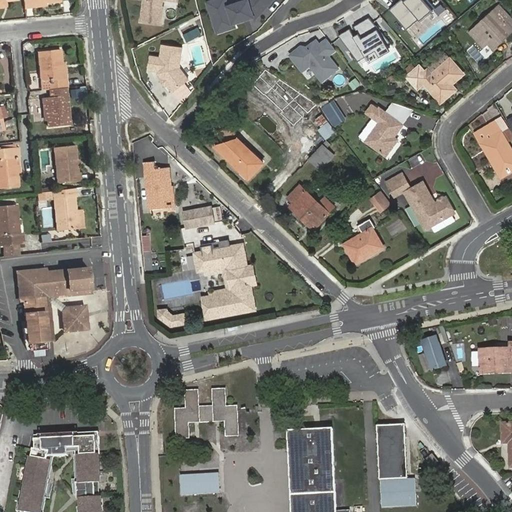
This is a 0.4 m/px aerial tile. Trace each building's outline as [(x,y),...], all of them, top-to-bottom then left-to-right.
[(140,0),(136,17),(150,20),(153,4),(158,5),(159,0),(140,0)] [(224,0),(222,0),(206,5),(208,11),(226,5),(224,0)] [(208,11),(215,35),(233,30),(232,26),(251,20),(254,22),(274,0),(273,0),(248,0),(246,3),(248,10),(239,13),(237,6),(227,9),(226,5),(208,11)] [(435,7),(428,0),(404,0),(403,0),(399,0),(389,9),(406,29),(419,19),(420,20),(435,7)] [(246,3),(237,6),(239,13),(248,10),(246,3)] [(153,4),(150,20),(155,21),(158,5),(153,4)] [(510,29),(505,24),(511,18),(498,5),(469,33),(484,49),(488,45),(490,47),(510,29)] [(339,35),(359,61),(366,56),(375,51),(379,57),(390,51),(386,45),(390,42),(369,17),(354,26),(359,33),(354,36),(350,29),(339,35)] [(181,35),(185,42),(193,38),(190,31),(181,35)] [(301,46),(290,54),(303,70),(310,64),(322,80),(338,68),(328,55),(335,49),(327,38),(321,43),(318,38),(306,48),(302,47),(301,46)] [(149,60),(148,73),(158,74),(158,76),(171,93),(187,81),(178,69),(180,49),(160,48),(159,60),(149,60)] [(47,80),(48,90),(66,88),(64,63),(62,63),(60,50),(38,52),(41,81),(47,80)] [(363,67),(370,63),(366,56),(359,61),(363,67)] [(407,76),(417,87),(423,82),(441,102),(452,93),(448,88),(463,74),(450,59),(432,74),(427,70),(425,72),(419,66),(416,69),(407,76)] [(407,76),(416,69),(412,65),(403,72),(407,76)] [(70,125),(66,88),(48,90),(49,98),(42,98),(44,121),(47,121),(47,127),(70,125)] [(330,120),(341,112),(334,101),(322,108),(330,120)] [(316,106),(310,111),(322,127),(328,122),(316,106)] [(386,113),(366,141),(386,155),(397,140),(394,137),(402,125),(386,113)] [(511,151),(506,141),(511,137),(511,132),(509,128),(494,136),(488,126),(476,133),(491,159),(493,158),(502,173),(511,166),(511,151)] [(237,138),(214,145),(249,179),(264,163),(237,138)] [(316,165),(329,152),(322,145),(309,158),(316,165)] [(75,146),(53,148),(57,184),(79,181),(77,163),(75,146)] [(0,188),(18,186),(15,148),(0,149),(0,188)] [(334,156),(329,152),(316,165),(321,169),(334,156)] [(155,161),(145,162),(149,209),(170,207),(168,186),(171,186),(169,167),(156,168),(155,161)] [(402,175),(387,183),(395,196),(405,190),(406,192),(405,192),(426,228),(455,212),(447,196),(446,197),(443,196),(440,198),(439,201),(435,203),(422,182),(410,189),(409,188),(409,187),(402,175)] [(325,196),(318,203),(300,185),(288,198),(293,203),(290,207),(305,220),(308,217),(317,226),(336,206),(325,196)] [(77,229),(73,188),(52,191),(52,192),(53,200),(56,231),(77,229)] [(53,200),(52,192),(37,193),(38,201),(53,200)] [(379,203),(385,198),(381,192),(371,199),(376,205),(379,203)] [(384,209),(390,204),(385,198),(379,203),(384,209)] [(16,205),(0,206),(0,246),(20,244),(16,205)] [(211,207),(184,212),(187,227),(214,222),(211,207)] [(359,226),(363,233),(344,244),(355,263),(383,247),(372,228),(374,227),(370,220),(359,226)] [(42,233),(43,241),(50,240),(49,233),(42,233)] [(242,244),(194,253),(197,272),(205,270),(226,266),(231,292),(210,296),(202,298),(206,319),(255,310),(250,285),(255,284),(252,266),(247,267),(242,244)] [(226,266),(205,270),(206,275),(223,272),(227,289),(209,293),(210,296),(231,292),(226,266)] [(87,268),(46,272),(48,292),(89,288),(87,268)] [(20,275),(22,294),(43,292),(41,273),(20,275)] [(23,299),(28,342),(30,342),(47,340),(48,340),(43,297),(23,299)] [(64,331),(87,329),(84,306),(65,307),(62,312),(64,331)] [(165,310),(159,310),(160,317),(171,326),(185,323),(183,316),(172,318),(166,313),(165,310)] [(433,371),(447,366),(437,338),(423,342),(433,371)] [(47,340),(30,342),(30,351),(48,349),(47,340)] [(498,373),(511,372),(511,343),(510,344),(510,349),(479,350),(481,374),(489,374),(489,371),(498,371),(498,373)] [(435,375),(438,382),(447,379),(445,371),(435,375)] [(176,410),(177,438),(189,438),(188,422),(226,420),(226,435),(238,435),(237,406),(226,407),(225,390),(213,390),(214,407),(199,408),(198,391),(186,391),(187,409),(176,410)] [(511,422),(502,423),(503,443),(509,443),(510,467),(511,466),(511,422)] [(378,427),(381,479),(382,507),(417,505),(417,494),(416,477),(406,477),(404,426),(378,427)] [(349,511),(340,511),(336,429),(288,431),(291,511),(349,511)] [(98,432),(76,434),(77,446),(81,446),(82,463),(81,463),(82,481),(78,482),(79,496),(82,496),(83,511),(97,511),(97,510),(101,509),(100,495),(96,495),(95,481),(99,481),(98,470),(94,470),(94,461),(96,453),(99,453),(98,432)] [(44,511),(41,511),(44,493),(43,492),(46,475),(47,475),(50,459),(49,459),(50,453),(70,452),(70,446),(69,434),(35,436),(36,446),(33,445),(32,453),(35,454),(34,463),(30,463),(28,473),(29,473),(26,488),(22,508),(25,509),(24,511),(44,511)] [(76,434),(69,434),(70,446),(77,446),(76,434)] [(436,465),(437,467),(440,464),(432,454),(424,460),(431,469),(436,465)] [(217,471),(179,472),(180,492),(218,491),(217,471)]
